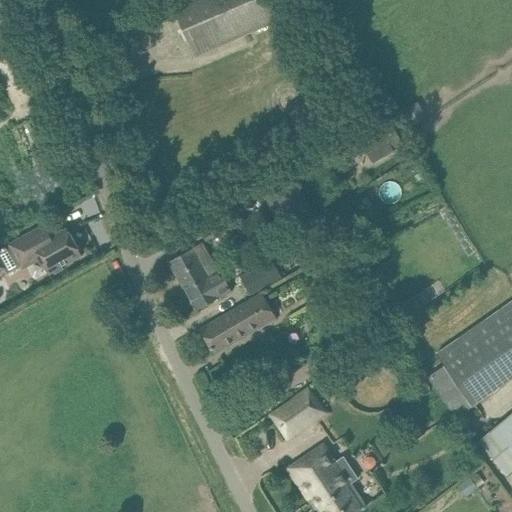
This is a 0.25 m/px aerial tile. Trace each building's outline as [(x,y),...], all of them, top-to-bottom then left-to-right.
[(180,0),(171,4),(194,57),(279,20),(270,0),(180,0)] [(429,120),(419,103),(405,111),(415,128),(429,120)] [(393,127),(363,145),(373,162),(404,144),(393,127)] [(233,207),(245,229),(259,221),(253,211),(258,208),(252,197),(233,207)] [(205,240),(231,225),(228,220),(234,216),(230,210),(224,214),(223,213),(218,216),(215,209),(206,213),(210,220),(198,227),(205,240)] [(62,266),(82,255),(67,229),(51,238),(44,225),(9,245),(10,247),(7,249),(6,246),(0,249),(1,252),(0,252),(0,258),(5,268),(4,268),(7,273),(21,265),(22,268),(40,259),(48,274),(53,271),(55,274),(64,269),(62,266)] [(219,270),(203,243),(168,262),(182,286),(197,278),(199,281),(219,270)] [(391,311),(357,252),(332,267),(367,326),(391,311)] [(261,268),(241,279),(251,295),(283,277),(274,261),(266,265),(261,268)] [(197,278),(182,286),(196,311),(232,291),(220,269),(219,270),(199,281),(197,278)] [(276,318),(262,294),(200,330),(214,354),(276,318)] [(422,307),(415,295),(401,304),(408,316),(422,307)] [(459,387),(473,406),(511,378),(511,301),(437,354),(445,366),(430,377),(444,398),(459,387)] [(274,414),(288,436),(313,420),(298,398),(274,414)] [(511,414),(479,441),(511,480),(511,414)] [(313,496),(320,506),(319,507),(321,511),(354,511),(364,506),(349,484),(358,478),(346,461),(335,469),(321,447),(289,469),(310,499),(313,496)]
